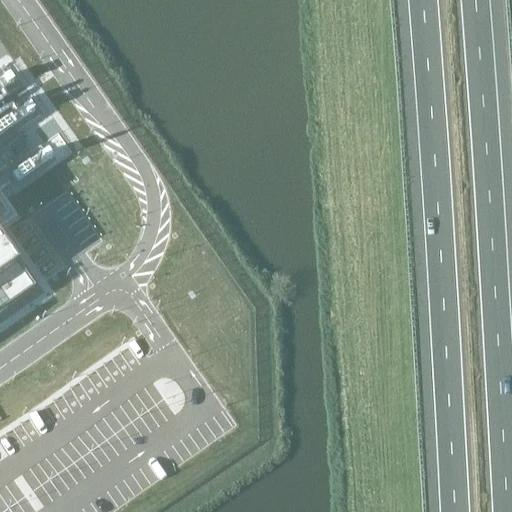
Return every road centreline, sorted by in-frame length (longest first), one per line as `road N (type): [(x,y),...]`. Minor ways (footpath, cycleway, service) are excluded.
road 1 (motorway): [(506,511),(473,0)]
road 2 (motorway): [(422,0),(454,511)]
